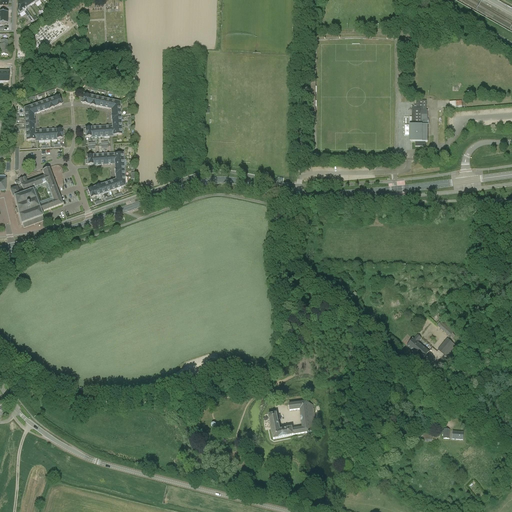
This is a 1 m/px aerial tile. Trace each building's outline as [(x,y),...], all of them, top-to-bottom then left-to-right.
[(23,0),(21,2),(20,2),(25,9),(26,9),(30,6),(25,0),(23,0)] [(18,16),(18,19),(19,19),(20,17),(21,18),(26,15),(28,18),(30,17),(26,10),(26,9),(25,9),(20,2),(18,4),(18,16)] [(0,45),(0,55),(8,56),(8,41),(0,41),(0,45)] [(87,105),(89,96),(84,95),(83,99),(81,98),(81,102),(82,102),(82,104),(87,105)] [(54,98),(56,107),(62,105),(61,104),(63,103),(61,100),(60,100),(59,96),(54,98)] [(48,100),(51,109),(54,108),(56,107),(54,98),(48,100)] [(51,109),(48,100),(43,102),(46,111),(49,110),(51,109)] [(111,110),(119,103),(113,101),(111,101),(110,101),(108,109),(111,110)] [(414,106),(414,107),(412,107),(412,125),(411,125),(411,142),(415,142),(415,147),(425,147),(425,142),(427,142),(427,110),(426,110),(426,101),(416,101),(416,106),(414,106)] [(40,112),(46,111),(43,102),(37,104),(40,112)] [(119,103),(111,110),(111,113),(120,112),(119,103)] [(24,109),(34,115),(36,114),(33,106),(24,109)] [(24,109),(25,118),(34,117),(33,115),(34,115),(24,109)] [(122,135),(121,123),(112,123),(113,136),(122,135)] [(92,138),(91,127),(90,127),(90,128),(85,128),(85,130),(83,130),(84,134),(85,134),(85,137),(91,137),(91,138),(92,138)] [(35,141),(34,129),(25,129),(26,141),(35,141)] [(55,130),(56,140),(57,140),(57,139),(62,139),(62,135),(63,135),(63,131),(62,131),(62,130),(56,130),(56,129),(55,130)] [(114,154),(114,166),(123,165),(123,154),(114,154)] [(93,166),(93,155),(92,155),(92,156),(87,156),(87,160),(85,160),(86,164),(87,164),(87,165),(93,165),(93,166)] [(40,213),(48,210),(51,209),(62,205),(61,202),(59,198),(58,194),(57,192),(49,169),(42,172),(44,177),(27,183),(25,178),(19,180),(19,181),(23,192),(32,189),(46,184),(53,201),(38,207),(40,213)] [(125,186),(124,177),(115,177),(115,180),(125,186)] [(113,181),(116,189),(125,186),(115,180),(113,181)] [(40,213),(38,207),(32,189),(23,192),(19,181),(15,182),(14,182),(16,186),(17,188),(10,191),(12,197),(13,197),(14,198),(16,209),(15,210),(16,215),(18,214),(21,226),(22,225),(23,229),(43,221),(42,218),(41,215),(40,213)] [(113,181),(108,183),(111,191),(116,189),(113,181)] [(111,191),(108,183),(103,185),(106,193),(111,191)] [(97,186),(101,195),(106,193),(103,185),(100,185),(97,186)] [(101,195),(97,186),(95,187),(92,188),(95,197),(101,195)] [(90,199),(95,197),(92,188),(87,190),(88,191),(86,192),(88,195),(89,195),(90,199)] [(436,324),(438,326),(437,327),(449,338),(450,337),(453,339),(455,336),(452,334),(454,332),(448,327),(450,325),(444,320),(442,321),(440,319),(436,324)] [(407,346),(423,360),(429,352),(418,343),(422,339),(417,335),(413,339),(407,346)] [(447,339),(438,350),(446,357),(455,346),(447,339)] [(300,410),(301,417),(314,416),(313,405),(307,406),(306,402),(289,405),(290,411),(300,410)] [(268,415),(273,440),(281,438),(280,430),(276,414),(268,415)] [(301,417),(300,417),(301,421),(302,428),(292,430),(292,428),(280,430),(281,438),(293,436),(293,435),(310,432),(316,431),(314,416),(301,417)] [(440,432),(439,439),(443,439),(449,440),(449,439),(450,430),(444,430),(444,432),(440,432)] [(452,439),(462,440),(463,433),(453,432),(452,439)] [(423,442),(432,442),(433,434),(423,434),(423,442)]
